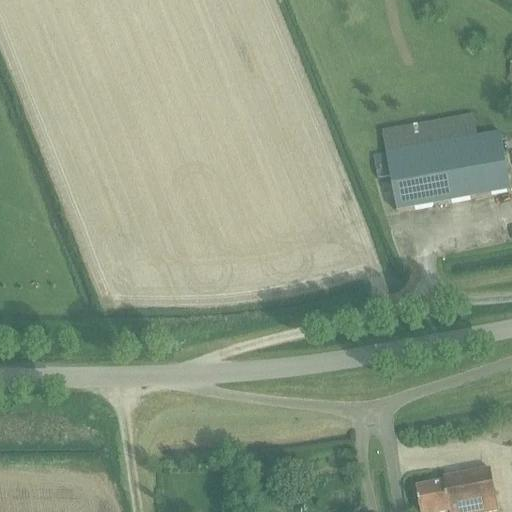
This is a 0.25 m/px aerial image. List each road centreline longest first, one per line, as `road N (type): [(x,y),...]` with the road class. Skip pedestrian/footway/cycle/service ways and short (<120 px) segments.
road 1 (tertiary): [(0,378),(274,369),(511,330)]
road 2 (track): [(140,511),(117,378)]
